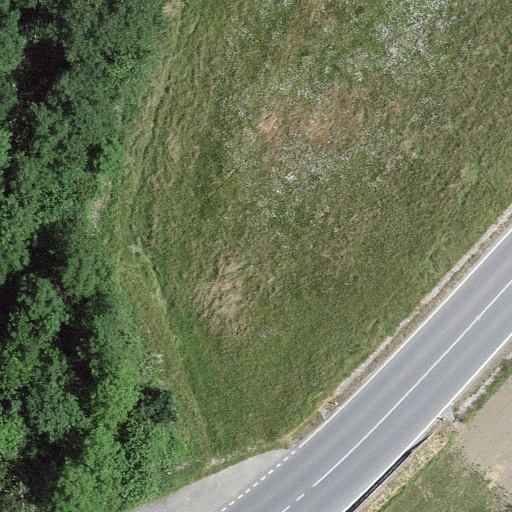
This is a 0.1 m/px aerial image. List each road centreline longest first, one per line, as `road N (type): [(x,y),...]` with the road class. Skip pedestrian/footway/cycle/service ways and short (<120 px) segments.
road 1 (tertiary): [(282,511),(394,408),(511,279)]
road 2 (track): [(318,482),(187,511)]
